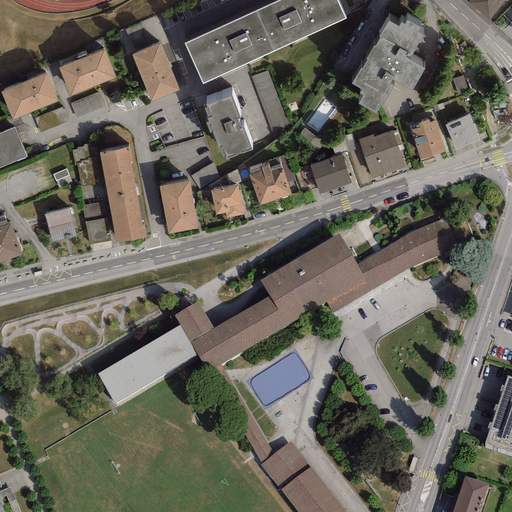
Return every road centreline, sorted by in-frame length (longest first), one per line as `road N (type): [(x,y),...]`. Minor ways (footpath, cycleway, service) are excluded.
road 1 (residential): [(511,151),(248,234),(0,294)]
road 2 (primary): [(511,230),(419,511)]
